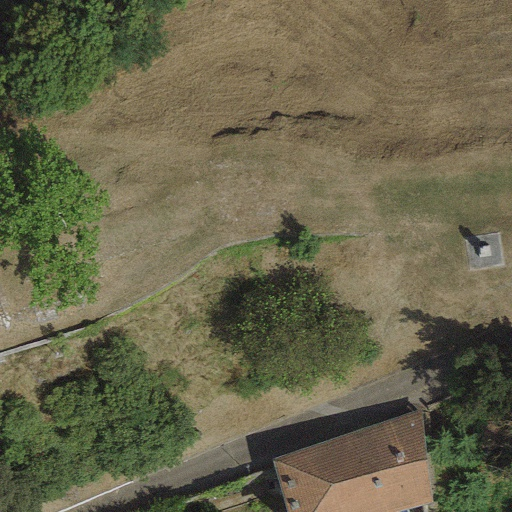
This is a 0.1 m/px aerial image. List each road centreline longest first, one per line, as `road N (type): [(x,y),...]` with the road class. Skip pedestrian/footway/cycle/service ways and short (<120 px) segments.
road 1 (track): [(511,169),(428,169),(8,280)]
road 2 (unclassified): [(102,511),(242,449),(511,348)]
